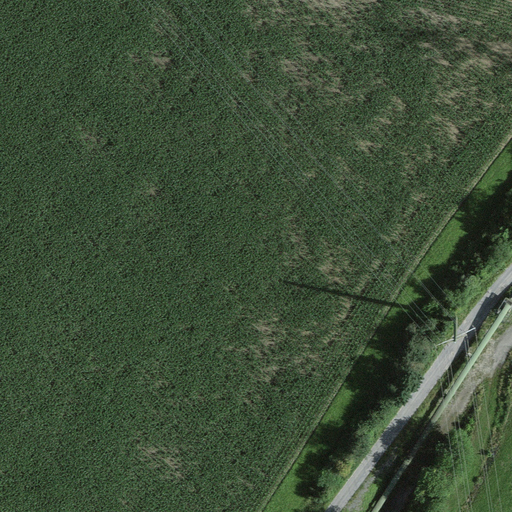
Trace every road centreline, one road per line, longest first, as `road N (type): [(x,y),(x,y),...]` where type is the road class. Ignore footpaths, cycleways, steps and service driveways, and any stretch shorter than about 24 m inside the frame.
road 1 (track): [(334,511),(511,274)]
road 2 (track): [(511,334),(467,390),(392,511)]
road 3 (track): [(450,511),(478,451),(494,354)]
